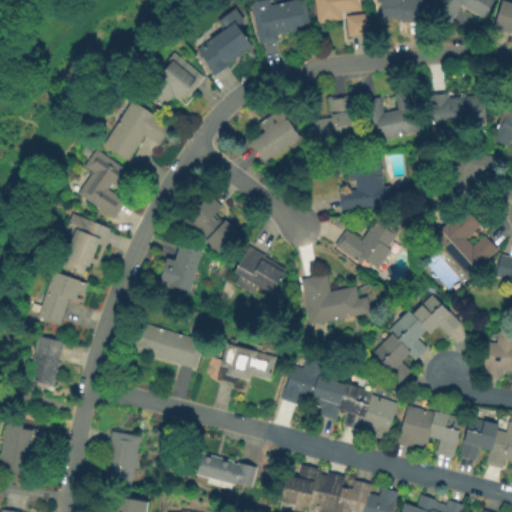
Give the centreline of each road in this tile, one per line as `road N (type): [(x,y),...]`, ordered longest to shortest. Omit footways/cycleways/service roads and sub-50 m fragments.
road 1 (residential): [(511,62),(454,52),(310,68),(250,89),(210,122),(147,221),(118,286),(63,511)]
road 2 (residential): [(90,385),(511,498)]
road 3 (residential): [(193,146),(295,222)]
